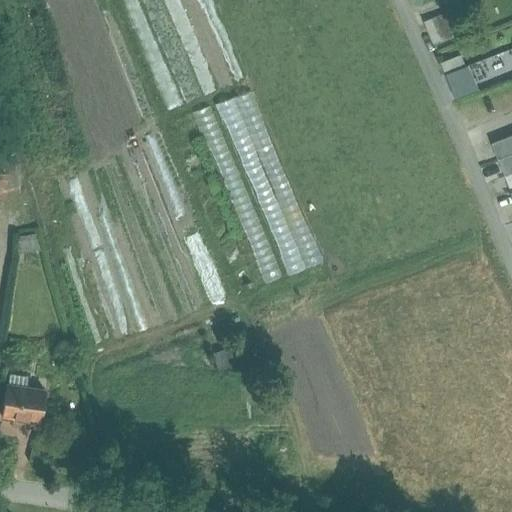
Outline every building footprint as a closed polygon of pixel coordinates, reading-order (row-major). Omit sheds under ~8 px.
[(424,23),(434,46),(457,35),(448,13),(424,23)] [(446,76),(466,68),(461,56),(441,64),(446,76)] [(456,101),(485,89),(479,75),(492,69),(488,61),(466,68),(446,76),(456,101)] [(246,93),(214,105),(234,160),(267,148),(266,145),(265,146),(246,93)] [(194,116),(222,184),(234,180),(206,111),(194,116)] [(511,136),(492,144),(498,161),(511,155),(511,136)] [(0,199),(6,200),(7,193),(20,190),(11,149),(0,151),(0,158),(4,175),(0,174),(0,199)] [(511,155),(498,161),(505,177),(511,174),(511,155)] [(232,189),(224,192),(264,286),(281,279),(247,199),(238,203),(232,189)] [(262,217),(285,276),(319,263),(302,219),(286,225),(280,209),(291,204),(287,195),(263,204),(268,215),(262,217)] [(36,235),(19,237),(18,254),(17,265),(24,265),(24,253),(41,251),(36,235)] [(250,360),(244,344),(213,355),(218,371),(250,360)] [(13,426),(39,430),(45,390),(27,387),(27,378),(9,375),(3,418),(14,420),(13,426)]
